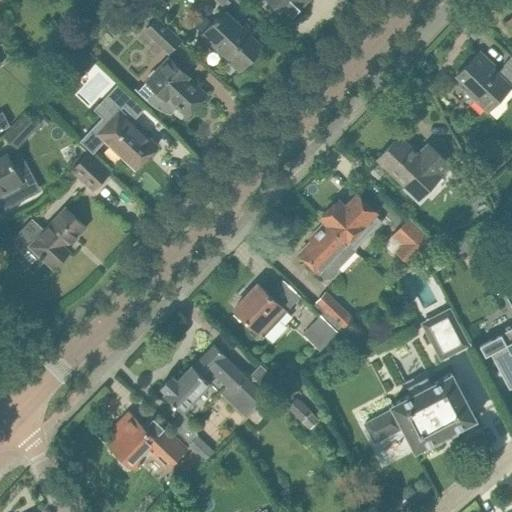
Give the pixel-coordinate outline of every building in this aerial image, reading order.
[(271,0),(277,6),(276,6),(282,12),(283,11),(289,17),(305,0),(271,0)] [(262,46),(224,10),(202,34),(240,69),(262,46)] [(155,17),(144,29),(169,53),(181,40),(155,17)] [(74,39),(57,57),(79,78),(96,60),(74,39)] [(511,88),(511,55),(503,64),(504,65),(497,73),(491,67),(493,65),(479,51),(456,74),(465,83),(462,88),(463,98),(473,97),(488,111),(510,87),(511,88)] [(164,59),(144,80),(146,81),(155,89),(146,99),(148,101),(155,107),(159,109),(163,111),(170,114),(177,107),(186,115),(206,94),(191,80),(188,77),(188,76),(168,60),(167,61),(164,59)] [(119,84),(106,97),(119,109),(123,105),(135,117),(144,108),(119,84)] [(157,145),(143,132),(119,109),(97,133),(135,169),(157,145)] [(17,146),(45,116),(37,110),(32,115),(26,110),(4,135),(17,146)] [(0,130),(10,125),(2,111),(0,112),(0,130)] [(399,136),(377,159),(405,186),(403,188),(419,204),(442,179),(439,176),(450,165),(428,144),(418,154),(399,136)] [(109,170),(88,150),(71,169),(92,188),(109,170)] [(0,158),(0,211),(26,198),(19,184),(22,182),(7,154),(0,158)] [(462,167),(451,175),(462,191),(473,183),(462,167)] [(345,206),(338,199),(320,217),(320,218),(324,222),(354,249),(382,220),(374,213),(376,212),(357,194),(345,206)] [(86,226),(71,213),(65,207),(43,230),(30,245),(53,267),(69,250),(66,247),(86,226)] [(409,216),(393,233),(403,243),(396,250),(410,264),(433,239),(409,216)] [(354,249),(324,222),(313,234),(316,237),(299,254),(317,273),(318,272),(326,280),(328,278),(329,278),(333,277),(338,272),(338,267),(355,250),(354,249)] [(258,283),(233,309),(248,323),(257,331),(263,337),(279,319),(287,311),(281,305),(282,305),(273,296),(269,293),(258,283)] [(338,333),(338,332),(352,318),(325,292),(312,306),(320,314),(338,333)] [(440,360),(470,344),(450,306),(420,322),(440,360)] [(321,316),(312,324),(329,341),(338,333),(321,316)] [(486,343),(481,345),(486,357),(492,354),(495,360),(500,370),(509,387),(511,385),(511,326),(499,333),(494,335),(496,338),(486,343)] [(172,374),(160,387),(165,392),(164,393),(172,401),(182,411),(191,419),(191,418),(193,417),(195,419),(220,391),(235,405),(242,397),(253,408),(265,395),(248,378),(224,355),(225,355),(214,344),(192,366),(191,364),(177,379),(172,374)] [(452,371),(389,405),(391,407),(363,422),(374,444),(403,428),(416,453),(478,419),(452,371)] [(296,398),(285,408),(301,424),(302,423),(309,431),(319,422),(296,398)] [(118,438),(111,445),(121,455),(118,460),(126,469),(132,466),(134,467),(146,455),(162,471),(171,463),(185,448),(166,429),(151,415),(142,425),(132,416),(121,427),(124,430),(119,435),(120,435),(118,438)] [(187,445),(192,449),(170,472),(181,483),(204,460),(206,462),(216,450),(197,435),(187,445)]
